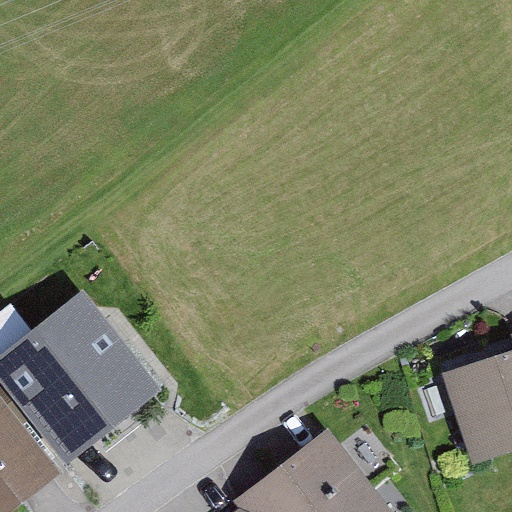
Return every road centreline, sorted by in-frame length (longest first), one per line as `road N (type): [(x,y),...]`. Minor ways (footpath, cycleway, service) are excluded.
road 1 (residential): [(126,511),(299,393),(511,273)]
road 2 (track): [(356,0),(0,273)]
